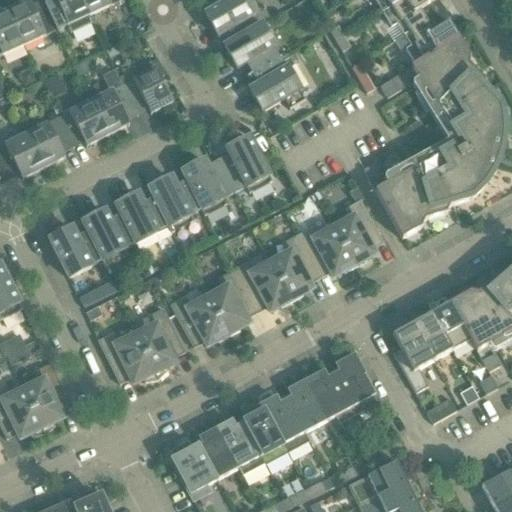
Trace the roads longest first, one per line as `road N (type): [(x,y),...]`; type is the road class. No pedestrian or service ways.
road 1 (residential): [(9,220),(190,128),(204,112),(205,95),(159,14)]
road 2 (residential): [(114,444),(353,314)]
road 3 (residential): [(9,220),(114,444)]
road 4 (residential): [(511,429),(465,455),(433,455),(353,314)]
road 5 (residential): [(353,314),(511,225)]
road 6 (residential): [(0,496),(114,444)]
